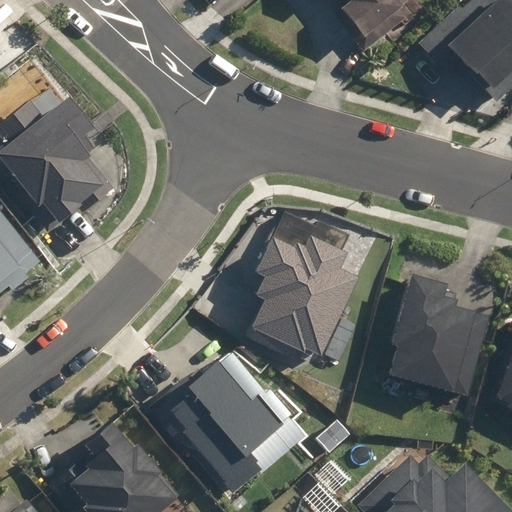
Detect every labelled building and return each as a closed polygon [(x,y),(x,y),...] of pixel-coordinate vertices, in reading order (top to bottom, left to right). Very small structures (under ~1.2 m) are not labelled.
[(349,0),(334,12),(364,48),(377,38),(370,28),(404,1),(403,0),(349,0)] [(469,73),(488,92),(511,69),(511,0),(470,0),(463,7),(459,4),(421,41),(448,69),(452,65),(464,77),(469,73)] [(0,128),(10,141),(0,149),(0,151),(28,187),(20,193),(47,227),(106,180),(86,156),(92,151),(90,149),(95,145),(85,132),(95,123),(71,93),(43,115),(31,100),(0,125),(0,128)] [(41,258),(0,207),(0,288),(12,279),(16,284),(29,274),(26,270),(41,258)] [(309,345),(324,352),(362,273),(342,263),(348,250),(313,233),(306,247),(276,233),(259,268),(268,272),(259,291),(265,293),(246,334),(298,359),(304,348),(307,349),(309,345)] [(448,279),(414,270),(394,340),(400,342),(392,371),(468,393),(490,314),(456,304),(458,295),(456,294),(456,291),(446,288),(448,279)] [(188,374),(149,407),(178,441),(189,432),(230,480),(266,450),(260,442),(286,421),(260,391),(254,397),(220,357),(202,372),(199,368),(190,376),(188,374)] [(511,361),(500,394),(511,398),(511,361)] [(338,418),(317,438),(330,452),(351,432),(338,418)] [(136,445),(114,419),(89,441),(95,448),(52,485),(75,511),(85,511),(90,508),(93,511),(157,511),(179,494),(159,471),(162,468),(139,442),(136,445)] [(410,455),(359,504),(367,511),(511,511),(511,505),(467,459),(450,475),(428,453),(417,463),(410,455)] [(38,511),(28,499),(12,511),(38,511)]
